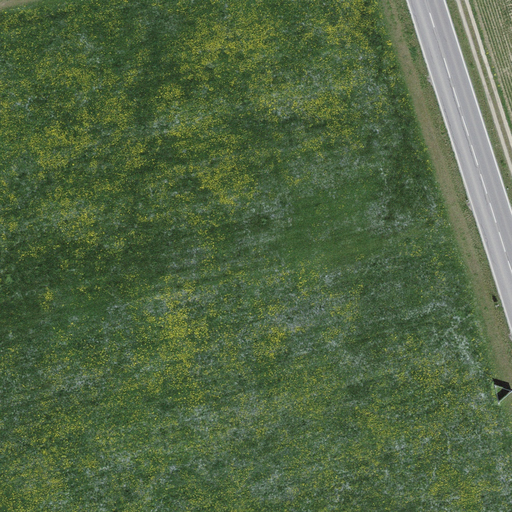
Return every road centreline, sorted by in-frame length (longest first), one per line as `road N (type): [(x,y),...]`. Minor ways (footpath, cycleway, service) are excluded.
road 1 (secondary): [(425,0),(511,274)]
road 2 (track): [(465,238),(384,0)]
road 3 (track): [(511,164),(459,0)]
